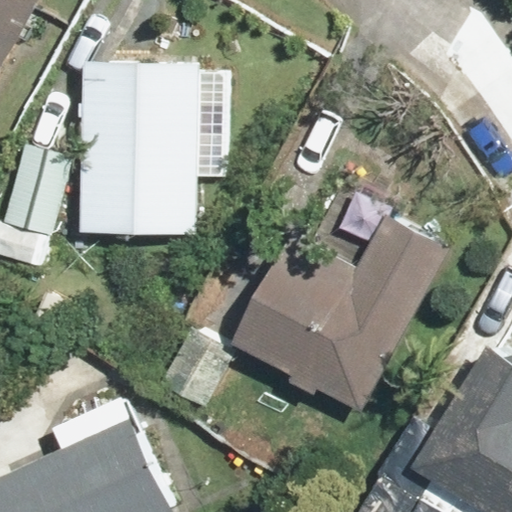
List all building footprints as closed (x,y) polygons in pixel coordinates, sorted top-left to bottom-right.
[(0,0),(0,75),(42,0),(0,0)] [(65,196),(85,200),(84,228),(199,230),(202,63),(90,61),(88,157),(27,143),(10,219),(0,216),(0,255),(49,266),(65,196)] [(298,228),(235,339),(368,414),(460,251),(389,212),(360,263),(298,228)] [(499,511),(511,511),(511,349),(498,341),(420,460),(499,511)] [(0,511),(181,511),(128,396),(58,427),(68,448),(0,479),(0,511)]
